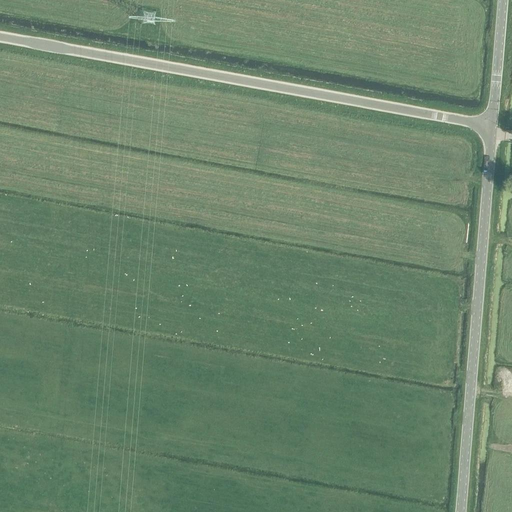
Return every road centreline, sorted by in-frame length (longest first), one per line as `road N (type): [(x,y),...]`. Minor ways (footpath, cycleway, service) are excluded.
road 1 (unclassified): [(492,125),(0,36)]
road 2 (unclassified): [(461,511),(492,125)]
road 3 (unclassified): [(492,125),(502,0)]
